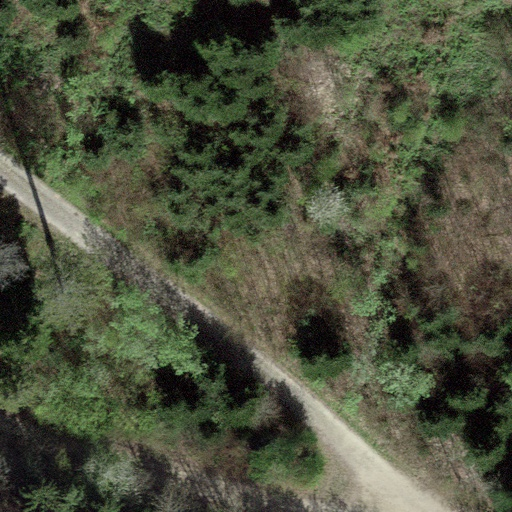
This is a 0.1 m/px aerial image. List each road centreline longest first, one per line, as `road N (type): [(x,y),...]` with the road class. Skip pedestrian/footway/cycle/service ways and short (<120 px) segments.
road 1 (track): [(0,157),(333,432),(415,511)]
road 2 (track): [(0,413),(282,511)]
